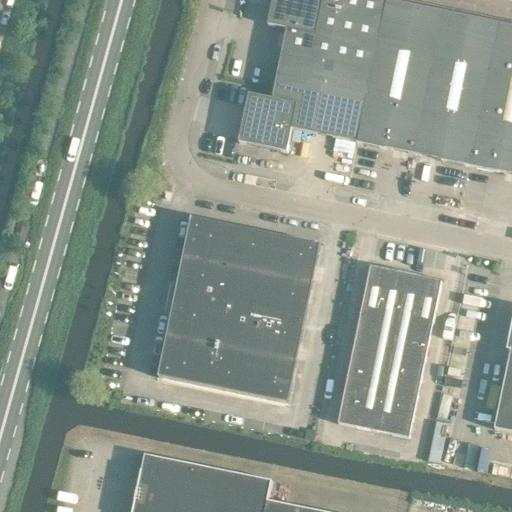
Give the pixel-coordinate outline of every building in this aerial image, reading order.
[(282,53),(372,71),(387,0),(386,0),(273,0),(268,25),(287,29),(286,38),(282,53)] [(385,149),(386,149),(386,148),(401,152),(414,154),(443,12),(387,0),(372,71),(357,143),(356,143),(385,149)] [(500,23),(443,12),(414,154),(428,157),(441,160),(441,161),(470,167),(500,23)] [(511,25),(500,23),(470,167),(499,173),(499,172),(511,174),(511,25)] [(372,71),(282,53),(273,99),(249,94),(239,143),(288,153),(292,129),(326,136),(357,143),(372,71)] [(160,377),(288,403),(321,245),(193,219),(193,218),(192,218),(177,288),(177,289),(194,293),(191,310),(173,306),(173,307),(159,378),(160,378),(160,377)] [(371,268),(359,327),(394,334),(398,314),(381,311),(389,270),(370,266),(369,267),(371,268)] [(407,273),(389,270),(381,311),(398,314),(407,273)] [(407,273),(398,314),(416,318),(424,277),(407,273)] [(398,314),(394,334),(430,341),(442,282),(443,283),(444,281),(424,277),(416,318),(398,314)] [(359,327),(355,346),(390,353),(394,334),(359,327)] [(495,430),(511,433),(511,327),(507,350),(511,351),(495,430)] [(394,334),(390,353),(426,361),(430,341),(394,334)] [(355,346),(351,366),(386,373),(390,353),(355,346)] [(390,353),(386,373),(422,380),(426,361),(390,353)] [(351,366),(347,385),(382,393),(386,373),(351,366)] [(386,373),(382,393),(418,400),(422,380),(386,373)] [(338,425),(374,432),(382,393),(347,385),(338,425)] [(382,393),(374,432),(410,439),(418,400),(382,393)] [(273,481),(145,455),(137,495),(216,511),(266,511),(269,501),(273,481)] [(216,511),(137,495),(133,511),(216,511)] [(299,511),(300,508),(269,501),(266,511),(299,511)]
